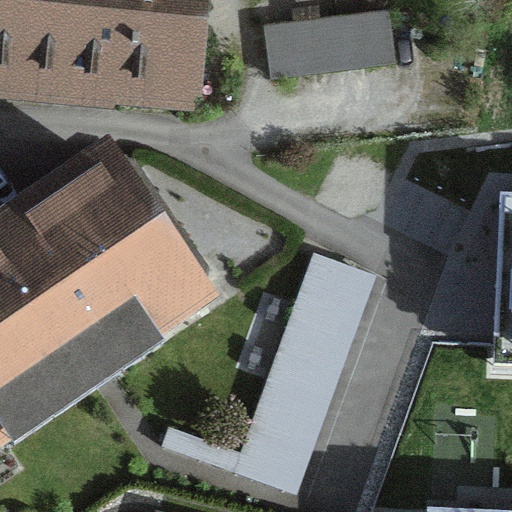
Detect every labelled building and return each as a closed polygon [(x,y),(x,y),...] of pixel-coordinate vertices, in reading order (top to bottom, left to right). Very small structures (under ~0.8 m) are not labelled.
[(186,110),(195,0),(0,0),(0,68),(113,79),(111,103),(186,110)] [(393,23),(283,32),(286,72),(396,63),(393,23)] [(205,270),(134,164),(116,161),(0,240),(0,423),(203,286),(205,270)] [(511,198),(502,199),(496,352),(511,352),(511,198)] [(170,428),(163,446),(299,493),(375,274),(314,252),(242,453),(170,428)]
